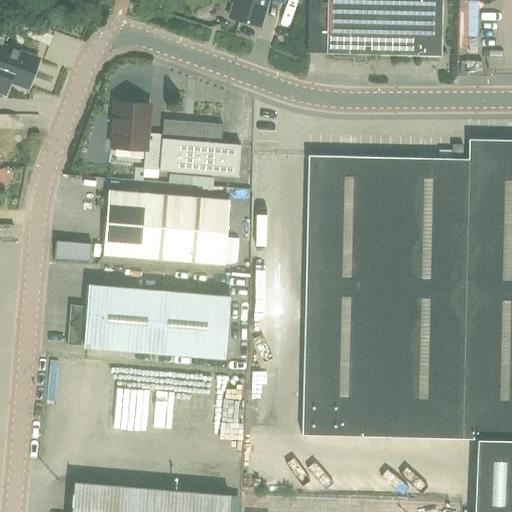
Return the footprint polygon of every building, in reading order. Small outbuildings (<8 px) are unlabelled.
[(269,0),(282,4),(282,0),(233,0),(228,18),(258,27),(266,0),(269,0)] [(308,0),(308,51),(327,52),(439,54),(440,0),(308,0)] [(0,77),(26,88),(37,60),(2,46),(0,51),(0,77)] [(161,135),(146,134),(148,105),(114,103),(110,148),(144,151),(142,170),(158,171),(158,172),(237,178),(239,146),(220,144),(221,125),(162,120),(161,135)] [(511,139),(468,139),(467,160),(462,160),(461,144),(451,144),(451,159),(307,155),(301,434),(476,439),(511,439),(511,139)] [(229,204),(84,193),(82,223),(102,225),(101,247),(225,257),(229,204)] [(223,358),(229,296),(87,284),(82,347),(223,358)] [(81,347),(85,307),(71,305),(67,345),(81,347)] [(252,411),(253,383),(239,382),(239,410),(252,411)] [(216,424),(216,443),(250,443),(250,424),(216,424)] [(511,511),(511,439),(476,439),(473,511),(511,511)] [(465,486),(441,470),(436,479),(421,469),(414,480),(396,468),(390,478),(373,466),(365,478),(394,497),(400,487),(414,496),(423,484),(453,504),(465,486)] [(227,511),(229,496),(73,482),(70,511),(227,511)]
